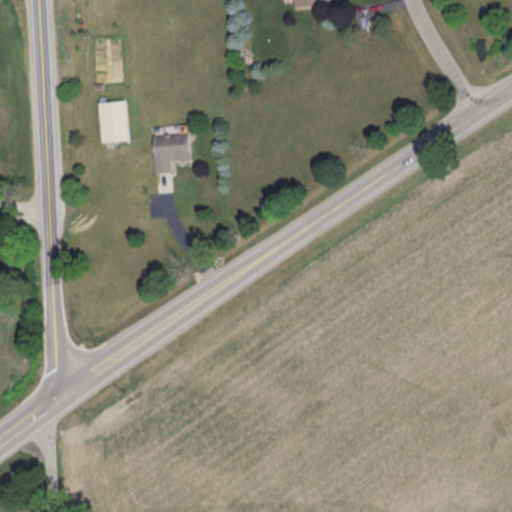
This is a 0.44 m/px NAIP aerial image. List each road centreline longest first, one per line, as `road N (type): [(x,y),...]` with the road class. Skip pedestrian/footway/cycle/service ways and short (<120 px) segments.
road 1 (secondary): [(62,395),(480,112)]
road 2 (tertiary): [(62,395),(44,0)]
road 3 (residential): [(480,112),(420,0)]
